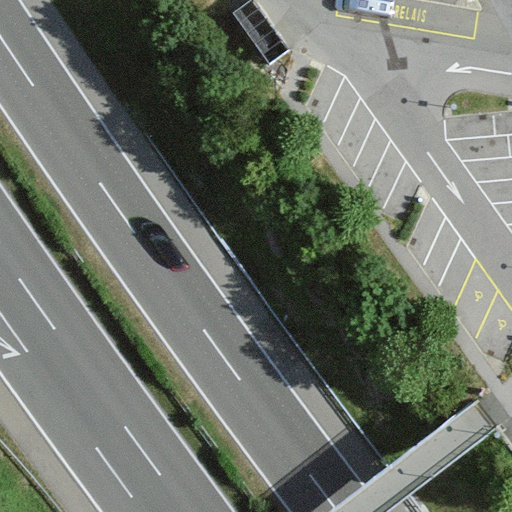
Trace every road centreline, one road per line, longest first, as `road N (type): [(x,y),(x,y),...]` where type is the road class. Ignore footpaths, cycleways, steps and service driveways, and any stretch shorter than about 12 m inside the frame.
road 1 (motorway): [(342,511),(0,28)]
road 2 (motorway): [(0,280),(166,511)]
